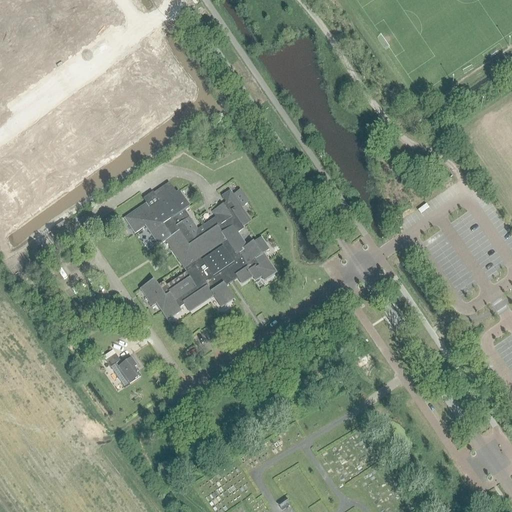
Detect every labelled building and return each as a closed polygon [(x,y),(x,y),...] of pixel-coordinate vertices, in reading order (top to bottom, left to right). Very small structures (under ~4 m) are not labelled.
[(88,5),(79,12),(91,28),(100,21),(88,5)] [(79,12),(70,18),(82,34),(91,28),(79,12)] [(70,18),(61,25),(73,40),(82,34),(70,18)] [(61,25),(52,31),(64,47),(73,40),(61,25)] [(34,44),(25,51),(37,67),(46,60),(34,44)] [(25,51),(17,57),(28,73),(37,67),(25,51)] [(161,51),(149,59),(163,79),(175,70),(161,51)] [(17,57),(8,64),(19,80),(28,73),(17,57)] [(8,64),(0,69),(0,71),(10,86),(19,80),(8,64)] [(129,68),(120,74),(133,93),(143,86),(129,68)] [(120,74),(111,81),(124,99),(133,93),(120,74)] [(101,94),(91,101),(105,119),(114,113),(101,94)] [(91,101),(82,108),(96,126),(105,119),(91,101)] [(64,118),(52,127),(67,146),(78,138),(64,118)] [(42,135),(33,141),(46,160),(55,153),(42,135)] [(33,141),(24,148),(37,166),(46,160),(33,141)] [(10,157),(1,164),(14,182),(24,175),(10,157)] [(1,164),(0,164),(0,181),(5,189),(14,182),(1,164)] [(154,198),(123,219),(134,235),(144,228),(157,247),(165,242),(186,273),(160,291),(153,281),(139,290),(151,308),(155,305),(167,322),(181,312),(178,309),(184,305),(189,312),(212,297),(218,305),(221,304),(223,306),(232,300),(223,287),(237,278),(241,285),(252,277),(255,281),(262,277),(264,281),(274,274),(268,265),(269,264),(263,254),(268,250),(261,239),(247,248),(237,234),(240,231),(239,229),(250,221),(241,208),(248,203),(240,191),(233,196),(230,191),(221,197),(225,203),(215,210),(216,213),(213,215),(216,219),(198,231),(185,212),(189,208),(178,192),(176,194),(169,183),(152,195),(154,198)] [(64,221),(51,230),(56,238),(69,229),(64,221)] [(76,338),(69,342),(75,351),(81,346),(76,338)] [(104,367),(120,391),(140,377),(133,368),(136,366),(131,359),(118,368),(113,361),(104,367)] [(282,510),(289,505),(285,499),(278,504),(282,510)]
